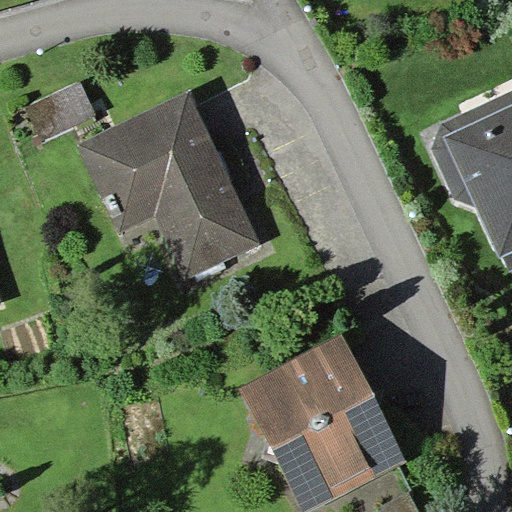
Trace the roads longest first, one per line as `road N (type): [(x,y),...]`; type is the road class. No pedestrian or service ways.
road 1 (residential): [(282,42),(325,95),(467,418),(490,511)]
road 2 (residential): [(282,42),(248,26),(168,11),(82,17),(0,40)]
